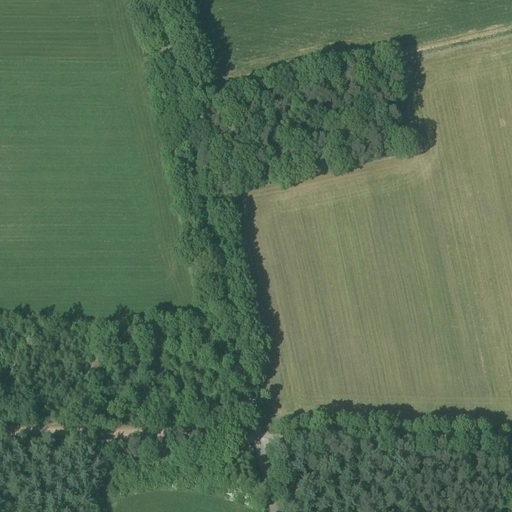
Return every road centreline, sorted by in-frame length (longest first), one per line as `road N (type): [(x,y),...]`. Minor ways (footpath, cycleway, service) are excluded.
road 1 (unclassified): [(258,436),(158,0)]
road 2 (track): [(258,436),(0,432)]
road 3 (unclassified): [(511,446),(258,436)]
